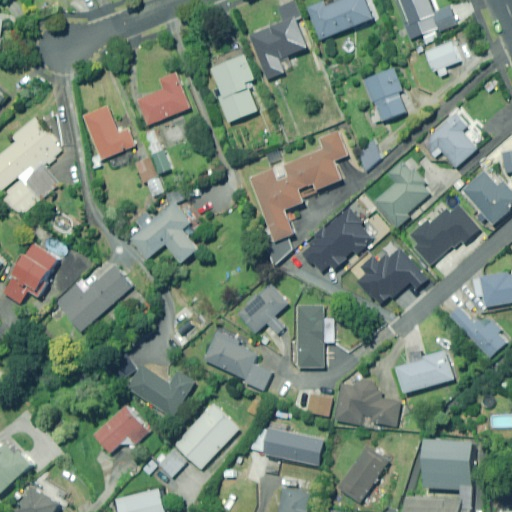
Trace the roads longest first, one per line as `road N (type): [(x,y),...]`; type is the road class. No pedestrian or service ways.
road 1 (unknown): [(393,329),(328,291),(330,275),(378,248)]
road 2 (residential): [(187,0),(65,49)]
